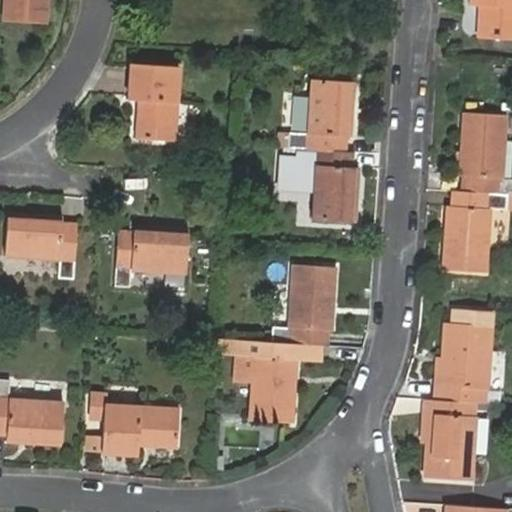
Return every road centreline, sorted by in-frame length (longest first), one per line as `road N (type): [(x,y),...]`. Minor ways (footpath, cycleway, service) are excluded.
road 1 (residential): [(359,430),(386,376),(403,294),(414,0)]
road 2 (residential): [(0,490),(223,505),(312,469)]
road 3 (residential): [(100,0),(68,80),(42,117),(0,145)]
